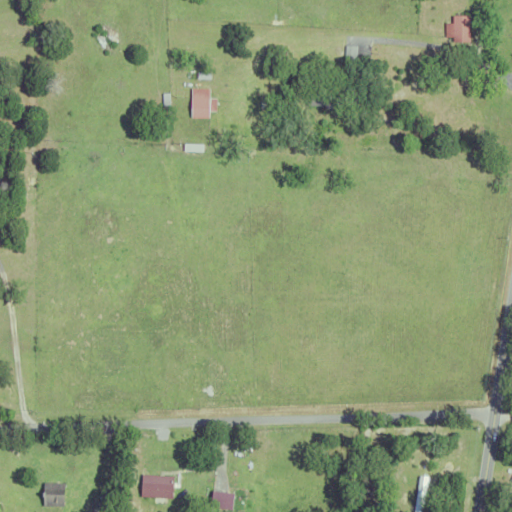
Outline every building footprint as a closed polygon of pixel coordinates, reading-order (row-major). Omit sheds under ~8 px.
[(450,39),(450,34),(443,34),(442,20),(450,20),(450,12),(467,12),(467,38),(450,39)] [(207,108),(207,115),(189,115),(190,86),(207,86),(207,96),(214,96),(214,108),(207,108)] [(160,91),(167,90),(168,104),(160,104),(160,91)] [(181,149),(181,141),(201,142),(201,149),(181,149)] [(138,495),(139,472),(171,474),(170,497),(138,495)] [(411,511),(417,474),(426,475),(420,511),(411,511)] [(41,504),(41,481),(62,481),(62,504),(41,504)] [(208,505),(210,489),(232,492),(230,508),(208,505)]
